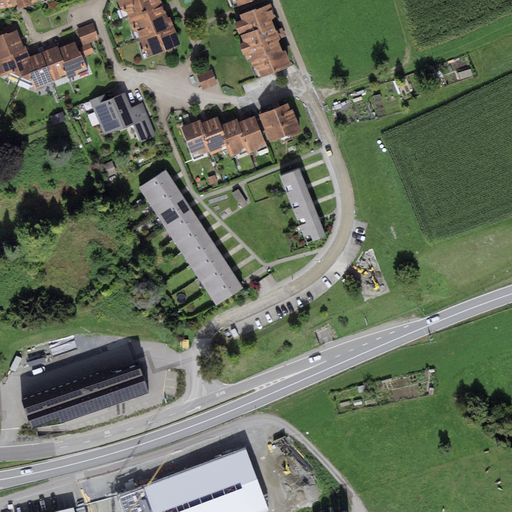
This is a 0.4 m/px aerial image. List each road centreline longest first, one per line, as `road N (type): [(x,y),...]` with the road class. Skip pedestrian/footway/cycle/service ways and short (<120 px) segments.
road 1 (primary): [(392,341),(203,421),(0,479)]
road 2 (residential): [(207,402),(201,337),(300,283),(342,237),(346,191),(313,104)]
road 3 (tertiary): [(207,402),(99,438),(0,453)]
road 4 (primary): [(392,341),(322,357),(207,402)]
road 5 (track): [(231,425),(267,418),(297,433),(360,511)]
road 6 (track): [(313,104),(404,62),(396,0)]
road 7 (primary): [(511,293),(392,341)]
